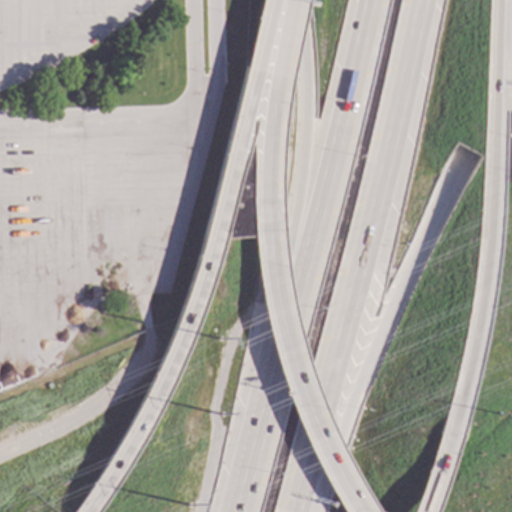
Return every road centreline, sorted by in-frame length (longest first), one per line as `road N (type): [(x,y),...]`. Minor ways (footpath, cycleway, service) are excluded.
road 1 (motorway): [(264,36),(187,319),(154,396),(85,511)]
road 2 (motorway): [(455,421),(487,229),(498,0)]
road 3 (motorway): [(299,507),(404,267),(468,155)]
road 4 (motorway): [(367,0),(275,358)]
road 5 (motorway): [(297,0),(303,141),(275,358)]
road 6 (motorway): [(350,314),(421,0)]
road 7 (motorway): [(263,215),(292,371),(328,464),(358,511)]
road 8 (motorway): [(299,507),(350,314)]
road 9 (motorway): [(282,43),(263,215)]
road 10 (motorway): [(275,358),(233,511)]
